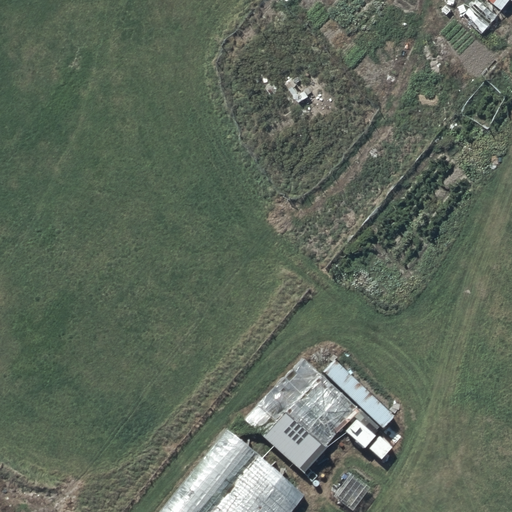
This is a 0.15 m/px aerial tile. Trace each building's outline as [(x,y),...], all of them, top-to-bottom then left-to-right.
[(474,0),(463,12),(483,29),(508,0),(474,0)] [(392,409),(334,353),(322,365),(380,422),(392,409)] [(271,414),(258,430),(305,470),(326,445),(289,414),(281,423),(271,414)] [(223,427),(154,511),(285,511),(302,491),(223,427)] [(346,468),(331,491),(352,506),(368,483),(346,468)]
